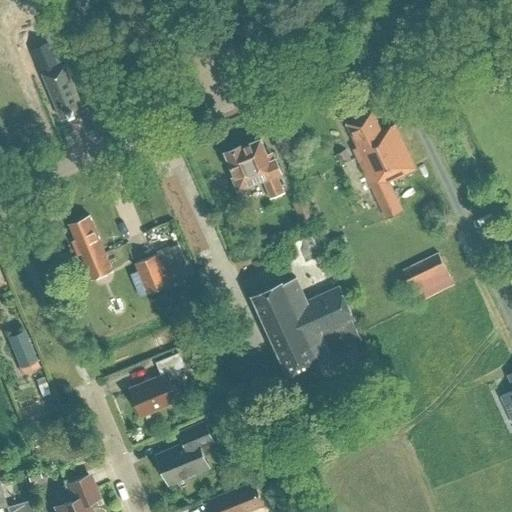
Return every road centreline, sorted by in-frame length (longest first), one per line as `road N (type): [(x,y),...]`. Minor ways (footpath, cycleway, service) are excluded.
road 1 (tertiary): [(0,193),(270,80),(389,55),(511,48)]
road 2 (track): [(123,141),(69,0)]
road 3 (residential): [(141,511),(86,383)]
